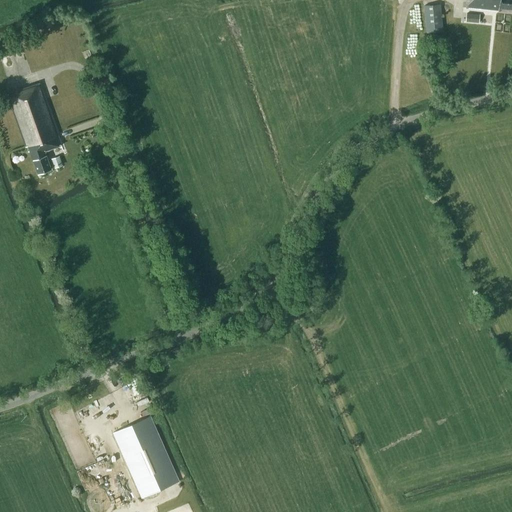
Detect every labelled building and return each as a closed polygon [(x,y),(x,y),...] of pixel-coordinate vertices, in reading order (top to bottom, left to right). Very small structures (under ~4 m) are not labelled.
[(511,9),(511,0),(466,0),(466,8),(499,11),(500,8),(511,9)] [(443,31),(441,4),(424,5),(426,33),(443,31)] [(480,14),(466,13),(466,21),(479,23),(480,14)] [(45,151),(61,145),(40,83),(7,94),(26,147),(28,146),(38,174),(51,169),(45,151)] [(63,165),(60,156),(52,158),(55,168),(63,165)] [(142,497),(179,481),(150,416),(113,433),(142,497)]
